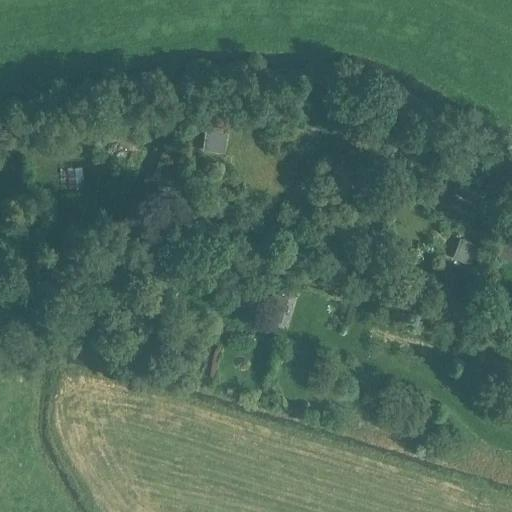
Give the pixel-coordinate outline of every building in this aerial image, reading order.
[(221,150),(226,127),(203,122),(198,146),(221,150)] [(82,166),(66,168),(68,188),(84,187),(82,166)] [(468,168),(462,178),(478,187),(484,177),(468,168)] [(460,238),(452,259),(470,265),(477,244),(460,238)] [(511,243),(497,238),(491,253),(511,261),(511,243)] [(16,253),(12,272),(20,274),(24,255),(16,253)] [(61,255),(48,276),(62,285),(75,264),(61,255)] [(129,255),(121,280),(134,284),(141,259),(129,255)] [(272,292),(264,318),(280,322),(287,297),(272,292)]
